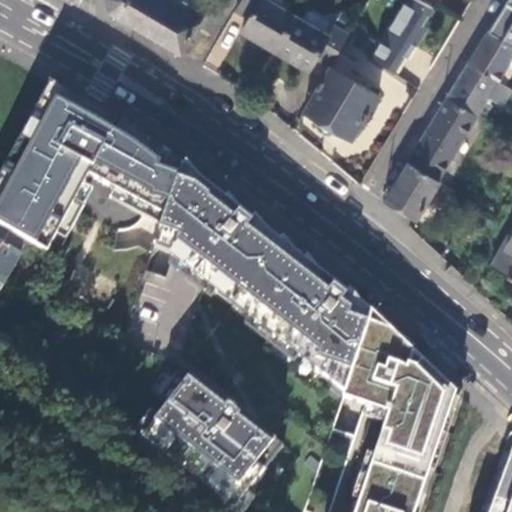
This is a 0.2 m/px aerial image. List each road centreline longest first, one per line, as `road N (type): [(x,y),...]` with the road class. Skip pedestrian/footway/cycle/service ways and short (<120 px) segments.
road 1 (secondary): [(48,31),(339,240)]
road 2 (residential): [(486,0),(339,240)]
road 3 (secondary): [(339,240),(511,392)]
